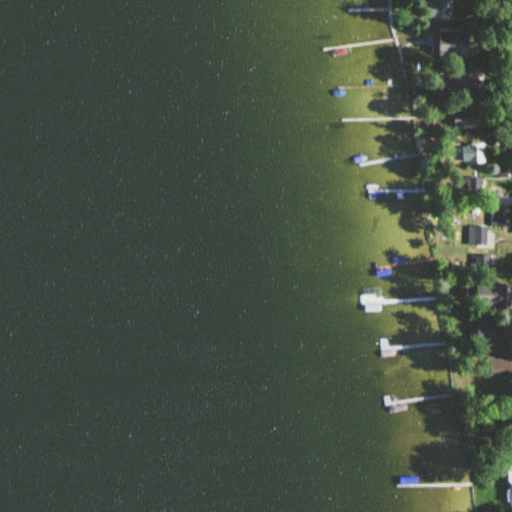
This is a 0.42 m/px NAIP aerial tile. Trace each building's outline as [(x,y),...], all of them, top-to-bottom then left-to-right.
[(451,0),(433,0),(433,3),(425,3),(425,19),(451,19),(451,0)] [(438,57),(474,57),(474,33),(438,33),(438,57)] [(476,78),(445,78),(445,85),(438,85),(438,99),(476,99),(476,78)] [(452,111),(452,130),(479,130),(479,111),(452,111)] [(485,145),(461,145),(462,165),(485,165),(485,145)] [(465,196),(481,196),(481,180),(465,180),(465,196)] [(510,210),(493,210),(493,227),(510,227),(510,210)] [(476,248),(491,235),(476,218),(461,230),(476,248)] [(511,286),(477,286),(477,299),(493,299),(493,309),(511,308),(511,286)] [(502,346),(502,326),(476,326),(476,346),(502,346)] [(511,379),(511,366),(511,359),(486,359),(486,379),(511,379)]
